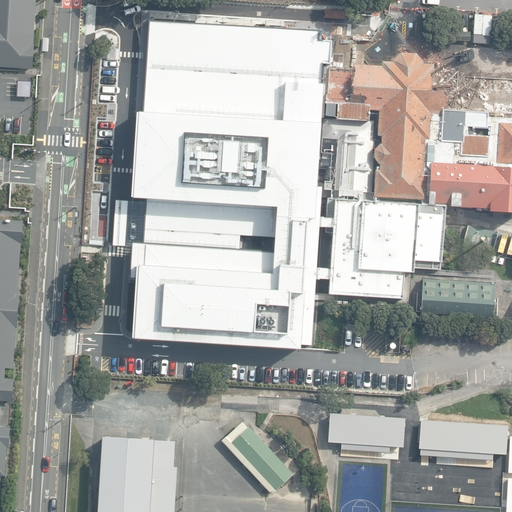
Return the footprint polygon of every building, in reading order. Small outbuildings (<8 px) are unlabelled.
[(0,0),(0,66),(33,69),(34,44),(36,0),(0,0)] [(324,154),(329,65),(331,36),(323,36),(324,23),(144,13),(133,205),(148,206),(146,243),(131,242),(128,282),(136,282),(133,338),(314,349),(317,287),(318,265),(320,232),(321,215),(322,192),(323,181),(324,154)] [(511,75),(433,70),(433,65),(424,64),(425,48),(415,38),(403,37),(391,46),(391,62),(381,61),(380,67),(329,65),(324,154),(329,155),(329,181),(323,181),(322,192),(327,192),(326,216),(321,215),(320,232),(331,232),(329,265),(318,265),(317,287),(329,288),(328,298),(349,299),(349,295),(402,298),(403,276),(418,277),(418,265),(430,266),(429,268),(446,269),(449,207),(488,209),(488,210),(511,212),(511,75)] [(0,511),(0,475),(6,476),(7,447),(11,447),(12,426),(0,425),(0,400),(14,401),(15,378),(5,378),(6,368),(14,369),(16,326),(20,326),(21,292),(19,292),(21,244),(23,244),(24,221),(0,219),(0,511)] [(463,245),(501,256),(507,235),(469,224),(463,245)] [(422,311),(493,316),(495,283),(423,278),(421,311),(422,311)] [(273,493),(295,473),(245,420),(223,440),(273,493)] [(106,435),(100,511),(175,511),(178,466),(175,466),(177,440),(157,439),(157,438),(106,435)]
